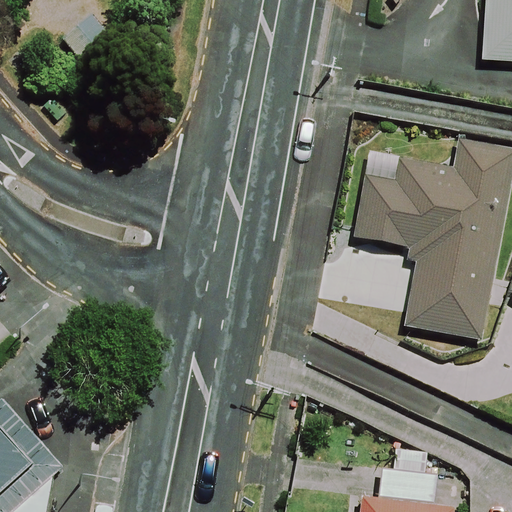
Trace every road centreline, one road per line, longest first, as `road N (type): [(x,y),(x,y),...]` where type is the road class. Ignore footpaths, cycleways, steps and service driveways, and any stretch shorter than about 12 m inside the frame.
road 1 (tertiary): [(222,258),(270,0)]
road 2 (tertiary): [(176,511),(222,258)]
road 3 (residential): [(0,174),(49,211),(100,232),(222,258)]
